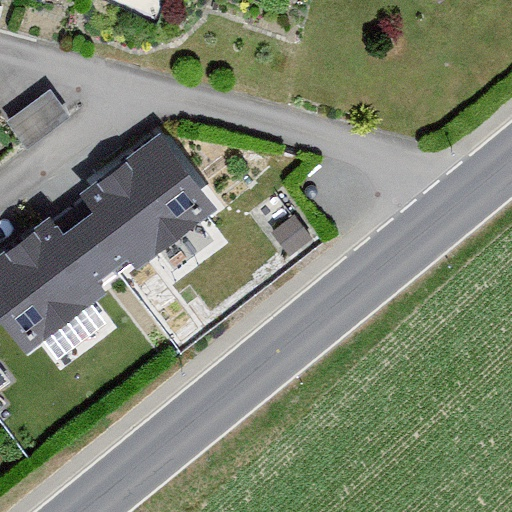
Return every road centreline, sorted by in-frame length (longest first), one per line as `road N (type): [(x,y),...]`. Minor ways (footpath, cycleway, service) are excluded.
road 1 (secondary): [(87,511),(478,184)]
road 2 (residential): [(140,97),(478,184)]
road 3 (residential): [(0,199),(140,97)]
road 4 (residential): [(0,59),(140,97)]
